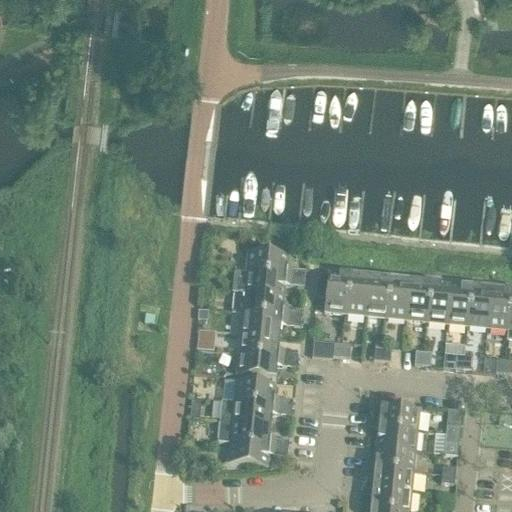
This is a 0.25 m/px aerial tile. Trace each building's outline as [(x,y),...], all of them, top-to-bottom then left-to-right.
[(248,255),(245,276),(304,282),(305,274),(286,272),(287,259),(248,255)] [(245,276),(243,296),(283,300),(284,288),(303,290),(304,282),(245,276)] [(327,276),(324,316),(344,318),(348,278),(327,276)] [(348,278),(344,318),(365,320),(365,319),(369,280),(348,278)] [(369,280),(365,319),(385,321),(389,281),(369,280)] [(389,282),(385,322),(405,324),(405,323),(409,284),(389,282)] [(409,284),(405,323),(426,325),(430,285),(410,283),(409,284)] [(430,286),(426,326),(446,328),(446,327),(450,288),(430,286)] [(450,288),(446,327),(466,329),(470,289),(450,287),(450,288)] [(470,290),(467,330),(487,332),(487,331),(491,292),(470,290)] [(491,292),(487,331),(507,332),(511,293),(491,291),(491,292)] [(233,295),(231,316),(241,317),(300,322),(301,314),(282,312),(283,300),(243,296),(233,295)] [(241,317),(239,337),(279,341),(280,329),(299,331),(300,322),(241,317)] [(239,337),(238,357),(296,363),(297,355),(278,353),(279,341),(239,337)] [(323,346),(313,345),(311,358),(322,359),(323,346)] [(333,347),(332,360),(340,361),(342,348),(333,347)] [(342,348),(340,361),(349,362),(350,349),(342,348)] [(374,351),(373,364),(381,365),(382,352),(374,351)] [(382,352),(381,365),(389,366),(390,352),(382,352)] [(415,355),(413,368),(422,369),(423,356),(415,355)] [(423,356),(422,369),(430,370),(431,356),(423,356)] [(238,357),(235,378),(275,382),(276,369),(295,371),(296,363),(238,357)] [(455,359),(454,372),(462,373),(463,360),(455,359)] [(463,360),(462,373),(470,374),(472,360),(463,360)] [(496,363),(495,376),(503,377),(504,364),(496,363)] [(511,364),(504,364),(503,377),(511,378),(511,366),(511,364)] [(235,385),(233,406),(291,411),(292,403),(273,401),(274,388),(235,385)] [(221,404),(219,425),(270,430),(271,417),(290,419),(291,411),(233,406),(221,404)] [(379,411),(377,432),(417,435),(419,414),(379,411)] [(219,425),(217,445),(229,446),(287,452),(288,444),(269,442),(270,430),(219,425)] [(446,431),(445,438),(458,440),(459,432),(446,431)] [(377,432),(375,452),(415,456),(417,435),(377,432)] [(443,458),(456,460),(458,440),(445,438),(445,439),(443,458)] [(229,446),(227,467),(266,471),(267,458),(286,460),(287,452),(229,446)] [(375,452),(373,472),(413,476),(415,456),(375,452)] [(442,471),(441,479),(454,480),(455,472),(442,471)] [(373,472),(371,493),(411,496),(413,476),(373,472)] [(441,479),(440,487),(454,488),(454,480),(441,479)] [(371,493),(369,511),(408,511),(411,496),(371,493)]
